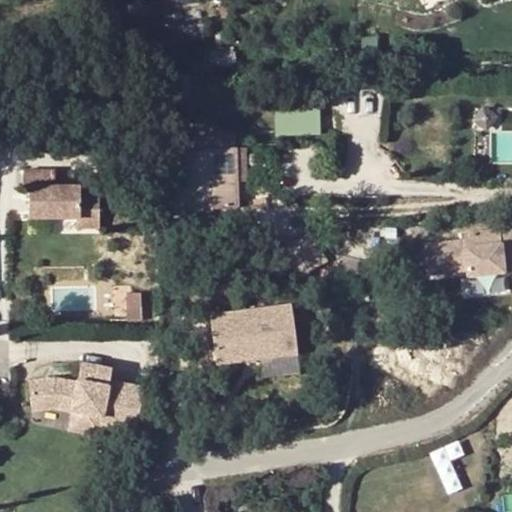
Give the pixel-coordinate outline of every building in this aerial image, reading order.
[(116,6),(110,9),(119,31),(126,28),(116,6)] [(119,31),(110,9),(96,15),(109,44),(121,38),(119,31)] [(187,78),(160,78),(162,116),(174,115),(174,92),(187,90),(187,78)] [(178,140),(179,151),(236,148),(235,137),(178,140)] [(165,187),(166,215),(185,214),(185,210),(238,208),(236,148),(179,151),(179,164),(180,186),(165,187)] [(180,186),(179,164),(164,165),(165,187),(180,186)] [(63,176),(31,175),(30,192),(36,192),(35,223),(83,224),(83,229),(105,230),(106,199),(87,199),(88,192),(62,192),(63,176)] [(454,237),(415,243),(418,272),(458,267),(459,272),(495,268),(494,259),(511,256),(506,221),(484,224),(482,210),(456,213),(457,228),(453,228),(454,237)] [(279,248),(294,278),(294,279),(299,276),(307,271),(312,269),(302,248),(314,242),(310,233),(279,248)] [(307,271),(299,276),(303,284),(312,280),(307,271)] [(253,378),(256,402),(279,399),(274,360),(254,363),(256,378),(253,378)] [(58,385),(33,388),(36,418),(57,413),(77,417),(105,425),(104,432),(139,438),(150,393),(115,386),(117,374),(85,369),(81,390),(58,385)] [(105,425),(77,417),(73,435),(102,441),(104,432),(105,425)]
